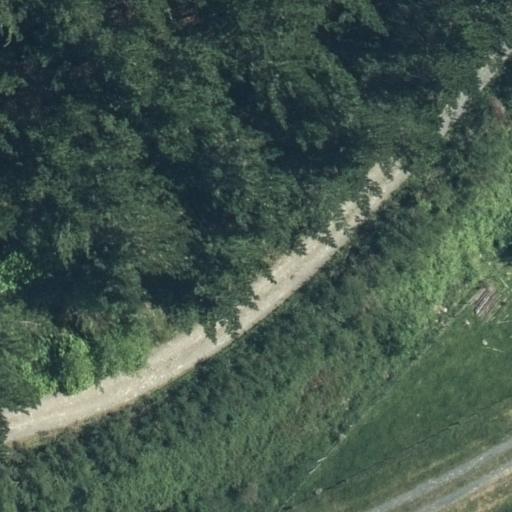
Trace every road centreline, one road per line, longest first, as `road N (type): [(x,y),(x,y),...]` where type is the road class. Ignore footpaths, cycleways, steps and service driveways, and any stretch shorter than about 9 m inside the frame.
road 1 (unclassified): [(0,416),(27,411),(242,307),(405,148),(511,0)]
road 2 (track): [(405,511),(511,440)]
